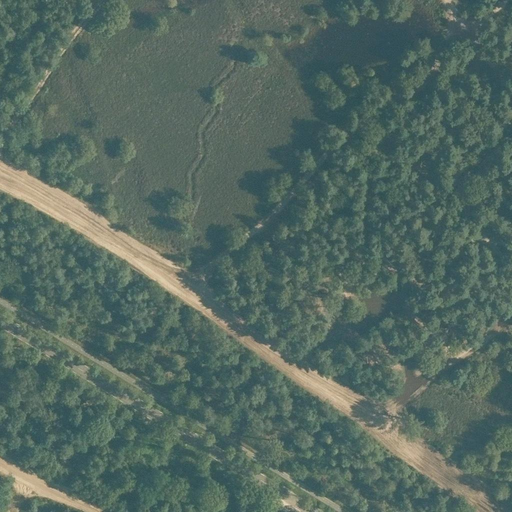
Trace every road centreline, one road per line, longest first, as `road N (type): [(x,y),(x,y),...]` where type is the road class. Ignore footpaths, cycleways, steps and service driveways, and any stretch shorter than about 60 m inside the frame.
road 1 (track): [(506,511),(95,222),(0,172)]
road 2 (tertiary): [(320,511),(0,315)]
road 3 (track): [(463,37),(190,289)]
road 4 (track): [(354,133),(402,150),(457,194),(511,270)]
road 5 (track): [(0,148),(105,0)]
road 6 (track): [(376,422),(435,369),(493,337),(511,313)]
